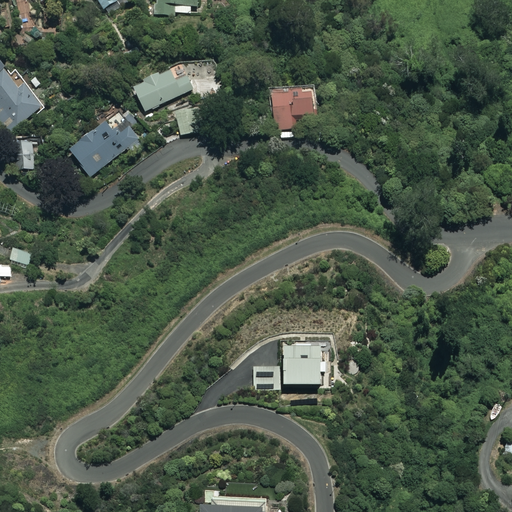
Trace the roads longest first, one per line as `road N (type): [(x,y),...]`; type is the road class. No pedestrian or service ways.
road 1 (residential): [(325,511),(310,446),(257,417),(201,420),(101,473),(72,468),(67,442),(126,399),(197,315),(241,279),(317,243),(351,240),(405,278),(441,283),(469,253),(478,227)]
road 2 (residential): [(0,288),(85,281),(156,197),(204,170),(224,144)]
road 3 (residential): [(478,227),(407,213),(355,166),(322,149),(224,144)]
road 4 (residential): [(224,144),(165,157),(86,210),(55,208),(0,173)]
